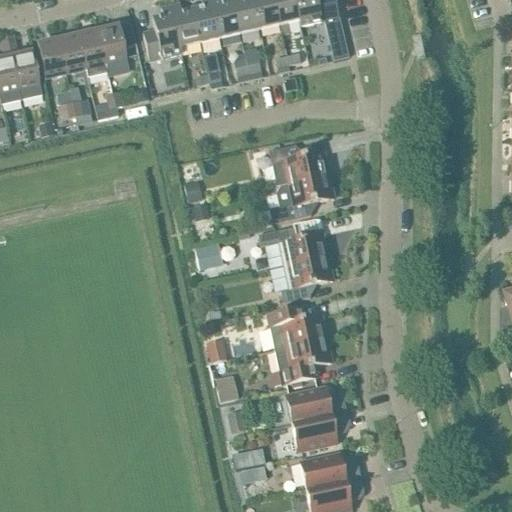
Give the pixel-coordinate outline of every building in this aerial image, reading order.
[(190,12),(198,46),(218,42),(208,0),(202,0),(199,1),(201,10),(190,12)] [(208,0),(218,42),(238,37),(230,3),(220,5),(218,0),(208,0)] [(230,3),(238,37),(258,32),(250,0),(241,0),(230,3)] [(250,0),(258,32),(278,28),(271,0),(250,0)] [(271,0),(278,28),(297,23),(297,24),(298,24),(292,0),(271,0)] [(292,0),(298,24),(297,24),(299,30),(311,27),(311,26),(317,25),(338,21),(332,0),(292,0)] [(178,51),(179,51),(179,50),(198,46),(190,12),(180,14),(178,6),(168,8),(178,51)] [(178,51),(168,8),(160,10),(162,19),(157,20),(157,19),(150,21),(153,33),(141,35),(148,64),(162,61),(168,59),(168,60),(181,57),(179,51),(178,51)] [(97,33),(107,75),(107,74),(127,70),(117,28),(97,33)] [(76,38),(85,74),(87,80),(107,75),(97,33),(76,38)] [(6,40),(9,55),(16,53),(13,38),(6,40)] [(56,42),(65,79),(85,74),(76,38),(56,42)] [(0,51),(1,56),(9,55),(6,40),(0,41),(0,51)] [(43,83),(65,79),(56,42),(35,47),(43,83)] [(329,53),(332,64),(347,61),(346,55),(345,52),(345,51),(345,50),(329,53)] [(10,59),(19,95),(20,102),(41,98),(39,91),(31,54),(10,59)] [(285,60),(287,69),(299,66),(297,56),(285,59),(285,60)] [(0,61),(0,99),(19,95),(10,59),(0,61)] [(273,62),(275,71),(277,77),(289,75),(287,69),(285,60),(285,59),(273,62)] [(258,68),(246,71),(248,84),(261,81),(258,68)] [(246,71),(234,73),(237,87),(248,84),(246,71)] [(206,77),(208,87),(209,93),(221,90),(220,84),(218,75),(206,77)] [(196,89),(208,87),(206,77),(194,80),(196,89)] [(296,92),(293,81),(282,84),(284,95),(296,92)] [(143,90),(131,93),(134,105),(146,102),(143,90)] [(111,97),(116,112),(122,110),(118,95),(111,97)] [(106,114),(116,112),(111,97),(103,99),(106,114)] [(72,105),(77,128),(83,127),(81,119),(90,117),(86,102),(72,105)] [(59,124),(60,124),(68,122),(70,130),(77,128),(72,105),(55,109),(59,124)] [(48,124),(37,127),(39,137),(40,141),(52,139),(51,134),(48,124)] [(284,176),(286,188),(326,179),(323,165),(325,165),(323,154),(297,160),(294,148),(267,154),(270,169),(281,176),(284,176)] [(274,197),(277,210),(267,212),(270,227),(309,218),(307,207),(333,201),(331,190),(328,191),(326,179),(286,188),(278,190),(274,197)] [(197,184),(183,187),(187,206),(201,203),(197,184)] [(205,207),(192,210),(194,222),(195,224),(208,221),(205,207)] [(267,248),(272,272),(285,270),(325,261),(322,248),(324,247),(322,237),(296,242),(293,230),(256,238),(259,250),(267,248)] [(208,248),(193,251),(198,273),(213,270),(208,248)] [(277,295),(278,294),(281,306),(308,300),(306,289),(332,283),(330,272),(327,273),(325,261),(285,270),(272,272),(277,295)] [(511,294),(504,297),(508,311),(500,313),(499,338),(511,334),(511,294)] [(218,310),(202,314),(204,325),(220,321),(218,310)] [(265,318),(268,334),(273,354),(324,343),(321,330),(323,329),(321,319),(304,322),(301,311),(265,318)] [(273,354),(277,373),(280,389),(308,383),(305,371),(331,365),(329,354),(326,355),(324,343),(273,354)] [(222,344),(205,347),(208,367),(225,364),(222,344)] [(225,381),(213,384),(219,406),(231,403),(225,381)] [(284,399),(290,428),(341,416),(338,404),(338,403),(338,402),(337,402),(336,402),(327,404),(324,390),(284,399)] [(240,415),(225,418),(230,437),(244,434),(240,415)] [(333,433),(341,432),(342,431),(343,430),(344,429),(341,416),(290,428),(296,455),(336,447),(333,433)] [(239,456),(230,458),(233,473),(242,471),(239,456)] [(298,465),(304,494),(355,483),(352,469),(351,468),(349,468),(341,470),(338,456),(298,465)] [(249,473),(239,475),(241,488),(252,485),(249,473)] [(350,511),(347,500),(356,498),(357,498),(358,497),(358,496),(358,495),(355,483),(304,494),(308,511),(350,511)]
